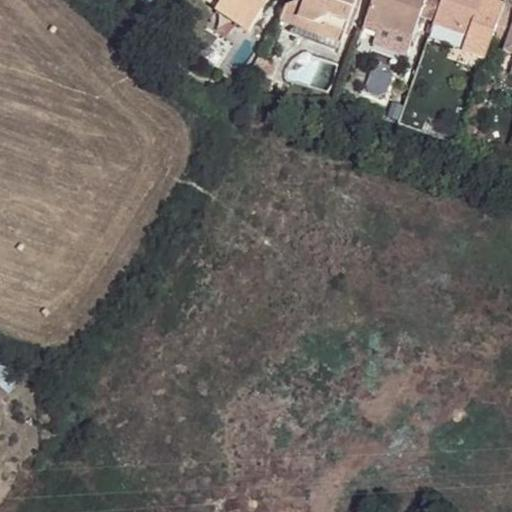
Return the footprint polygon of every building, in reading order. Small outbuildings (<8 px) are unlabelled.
[(198,0),(217,12),(220,6),(211,0),(198,0)] [(211,0),(220,6),(217,12),(249,33),(270,1),(268,0),(211,0)] [(345,32),(356,0),(305,0),(286,7),(281,21),(321,35),(323,28),(328,26),(345,32)] [(434,23),(442,0),(373,0),(366,20),(413,37),(420,18),(434,23)] [(442,0),(434,23),(433,25),(467,38),(462,52),(484,60),(489,48),(504,6),(488,0),(442,0)] [(511,7),(504,5),(504,6),(489,48),(511,56),(511,7)] [(323,28),(321,35),(342,43),(345,32),(328,26),(323,28)] [(0,370),(0,391),(10,380),(0,370)]
